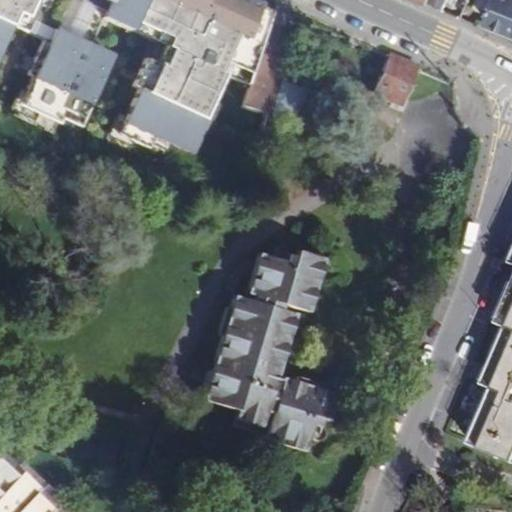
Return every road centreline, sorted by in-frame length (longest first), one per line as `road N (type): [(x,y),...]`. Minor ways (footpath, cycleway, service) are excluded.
road 1 (tertiary): [(379,511),(511,182)]
road 2 (primary): [(363,0),(511,66)]
